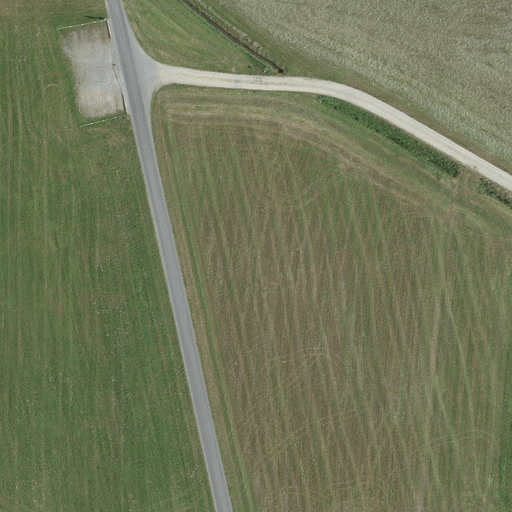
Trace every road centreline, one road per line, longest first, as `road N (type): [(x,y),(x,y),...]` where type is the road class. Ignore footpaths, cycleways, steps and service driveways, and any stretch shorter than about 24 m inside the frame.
road 1 (tertiary): [(223,511),(114,0)]
road 2 (track): [(511,184),(324,89),(131,74)]
